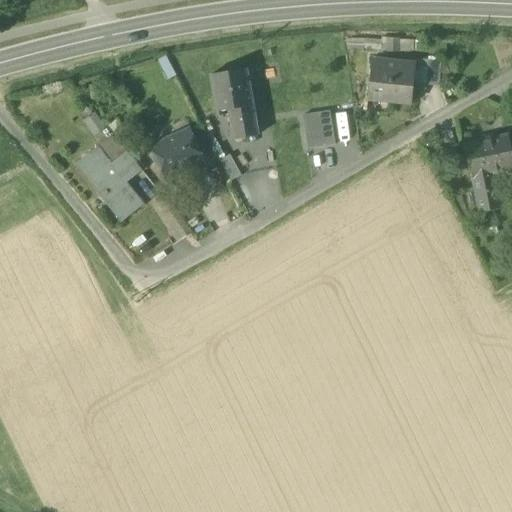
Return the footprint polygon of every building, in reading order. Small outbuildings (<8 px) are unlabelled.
[(368,101),(389,102),(389,99),(413,101),(414,83),(416,65),(372,61),(368,101)] [(426,85),(438,86),(440,63),(428,62),(428,66),(426,85)] [(414,83),(426,85),(428,66),(416,65),(414,83)] [(229,110),(234,140),(258,136),(249,84),(253,83),(251,72),(247,73),(246,69),(210,75),(217,112),(229,110)] [(335,145),(330,112),(303,117),(308,150),(335,145)] [(150,147),(166,180),(185,171),(183,166),(203,157),(193,135),(190,128),(150,147)] [(203,157),(207,167),(220,161),(204,130),(193,135),(203,157)] [(98,148),(111,165),(115,162),(128,152),(114,135),(98,148)] [(465,144),(472,179),(494,175),(511,170),(511,152),(508,135),(465,144)] [(106,196),(125,220),(141,207),(122,183),(128,178),(115,162),(111,165),(98,148),(77,165),(101,196),(99,197),(101,200),(106,196)] [(128,178),(131,182),(143,172),(128,152),(115,162),(128,178)] [(241,176),(230,155),(220,161),(231,182),(241,176)] [(501,209),(494,175),(472,179),(479,213),(501,209)]
